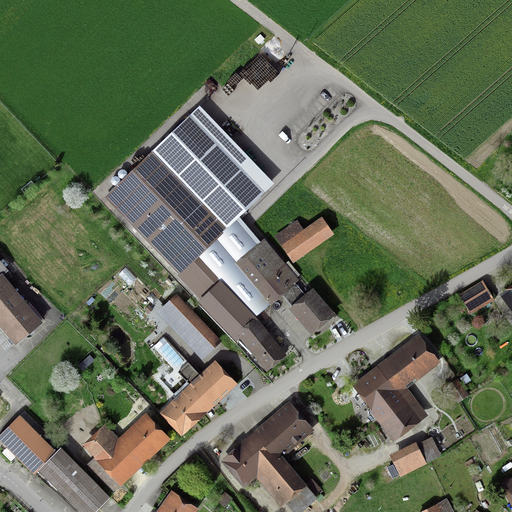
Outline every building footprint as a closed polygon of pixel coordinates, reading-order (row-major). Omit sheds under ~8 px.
[(237,264),(242,260),(258,246),(235,219),(264,192),(190,115),(108,194),(126,213),(124,216),(204,300),(202,302),(252,353),(254,351),(267,367),(282,354),(257,323),(255,322),(252,319),(262,310),(270,303),(244,271),(237,264)] [(322,221),(303,234),(296,223),(277,236),(293,259),(331,233),(322,221)] [(264,241),(258,246),(242,260),(237,264),(244,271),(270,303),(297,281),(264,241)] [(0,260),(0,323),(16,343),(44,319),(29,302),(25,305),(1,276),(8,271),(0,260)] [(482,285),(463,297),(472,312),(491,300),(491,299),(493,297),(491,293),(488,295),(482,285)] [(313,292),(293,310),(311,331),(331,313),(313,292)] [(177,297),(166,307),(207,351),(218,340),(177,297)] [(414,373),(432,359),(420,341),(357,390),(383,424),(378,428),(387,447),(396,440),(393,437),(418,418),(397,390),(416,375),(414,373)] [(181,429),(231,382),(217,366),(203,379),(188,362),(177,372),(187,382),(175,394),(181,400),(167,413),(181,429)] [(458,379),(449,384),(460,401),(469,395),(458,379)] [(257,436),(241,449),(258,469),(259,468),(297,511),(314,496),(313,495),(320,489),(312,479),(305,485),(280,456),(310,430),(289,405),(255,434),(257,436)] [(0,439),(34,474),(38,469),(56,451),(19,415),(0,434),(0,439)] [(148,420),(118,449),(102,432),(88,446),(98,457),(90,465),(101,477),(97,481),(108,492),(121,481),(118,478),(163,436),(148,420)] [(438,454),(432,442),(394,461),(400,474),(425,462),(438,454)] [(60,447),(56,451),(38,469),(80,511),(94,511),(110,497),(60,447)] [(258,469),(241,449),(227,462),(244,481),(258,469)] [(218,499),(225,506),(232,499),(225,492),(222,495),(218,499)] [(161,511),(189,511),(192,509),(173,496),(161,511)]
